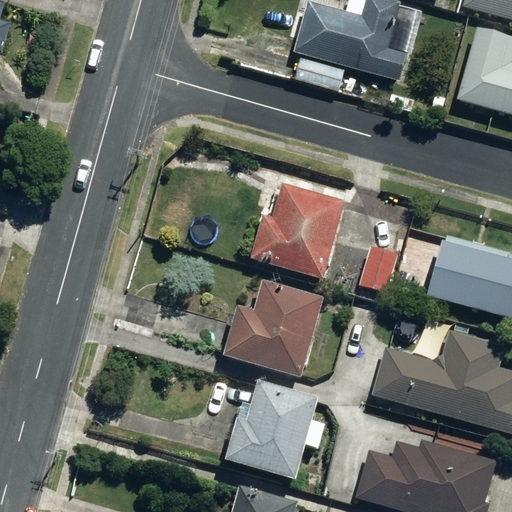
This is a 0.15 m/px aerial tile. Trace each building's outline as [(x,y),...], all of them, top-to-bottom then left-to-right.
[(511,0),(467,0),(464,13),(511,25),(511,0)] [(295,59),(400,88),(407,60),(387,55),(400,9),(368,1),(362,22),(309,8),(295,59)] [(0,59),(1,59),(9,29),(0,26),(0,19),(3,8),(0,7),(0,59)] [(456,106),(511,122),(511,44),(477,35),(456,106)] [(337,97),(344,75),(300,63),(294,85),(337,97)] [(251,268),(323,287),(344,207),(283,190),(273,227),(263,224),(251,268)] [(427,303),(511,326),(511,268),(442,249),(427,303)] [(361,291),(387,298),(398,260),(372,253),(361,291)] [(224,364),(300,385),(323,304),(264,287),(255,318),(238,314),(224,364)] [(385,355),(373,401),(511,439),(511,378),(499,374),(505,352),(450,337),(441,370),(385,355)] [(226,471),(295,490),(305,454),(318,457),(324,433),(312,430),(318,406),(259,389),(247,431),(238,428),(226,471)] [(366,452),(354,501),(395,511),(485,511),(487,508),(481,507),(492,463),(420,444),(418,452),(394,445),(390,458),(366,452)] [(290,511),(293,505),(235,488),(228,511),(290,511)]
